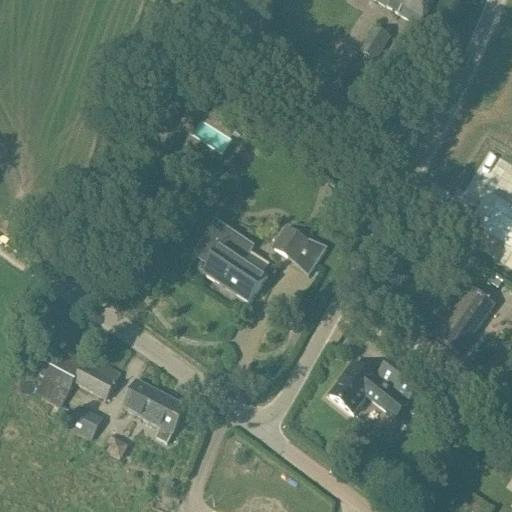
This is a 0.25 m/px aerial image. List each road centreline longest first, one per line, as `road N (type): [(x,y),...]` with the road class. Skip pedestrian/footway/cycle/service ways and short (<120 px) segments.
road 1 (unclassified): [(252,431),(494,0)]
road 2 (unclassified): [(252,431),(0,241)]
road 3 (unclassified): [(379,511),(252,431)]
